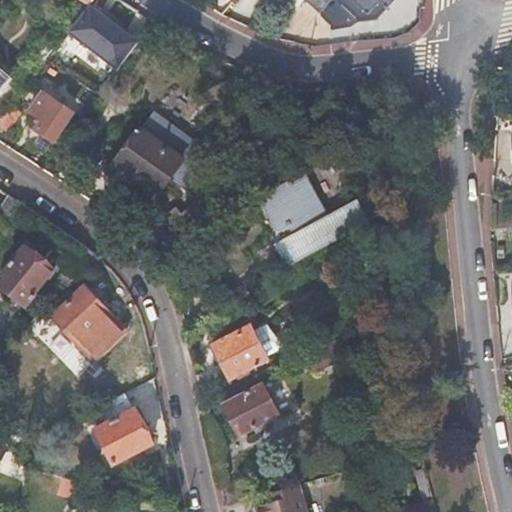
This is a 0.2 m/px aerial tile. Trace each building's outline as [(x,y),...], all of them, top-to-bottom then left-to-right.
[(409,23),(410,0),(370,0),(369,22),(391,24),(391,21),(409,23)] [(125,68),(145,41),(99,7),(79,35),(125,68)] [(35,71),(55,46),(42,36),(22,61),(35,71)] [(0,88),(9,77),(0,69),(0,88)] [(72,112),(43,91),(30,109),(43,120),(37,128),(54,140),(72,112)] [(153,111),(140,129),(183,159),(169,179),(186,191),(205,166),(201,145),(153,111)] [(140,129),(139,128),(138,130),(136,128),(135,130),(137,132),(117,159),(128,166),(124,171),(126,172),(125,173),(126,179),(133,185),(139,183),(140,182),(157,195),(169,179),(183,159),(140,129)] [(117,159),(114,164),(124,171),(128,166),(117,159)] [(330,217),(308,175),(265,198),(286,241),(279,245),(290,264),(367,223),(357,203),(330,217)] [(25,205),(9,194),(0,207),(0,226),(8,232),(25,205)] [(183,239),(195,231),(178,206),(166,214),(169,218),(180,235),(183,239)] [(160,224),(172,241),(180,235),(169,218),(160,224)] [(56,269),(28,246),(0,279),(0,281),(28,303),(56,269)] [(101,258),(87,246),(66,265),(79,279),(101,258)] [(124,333),(83,289),(55,316),(78,340),(73,346),(91,364),(124,333)] [(269,359),(252,324),(215,344),(232,378),(269,359)] [(348,355),(341,341),(313,356),(320,369),(348,355)] [(128,391),(151,379),(143,362),(120,375),(128,391)] [(279,414),(263,383),(226,402),(241,433),(279,414)] [(128,391),(90,411),(116,462),(153,442),(128,391)] [(84,482),(62,476),(59,493),(80,499),(84,482)] [(252,476),(222,484),(227,504),(258,496),(252,476)] [(264,504),(266,511),(311,511),(305,492),(264,504)] [(423,511),(420,500),(390,509),(390,511),(423,511)]
